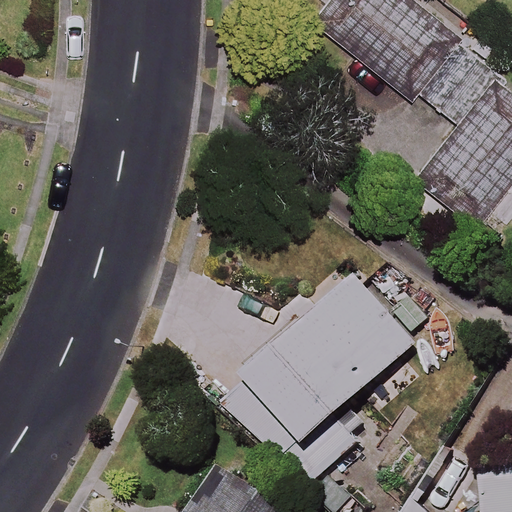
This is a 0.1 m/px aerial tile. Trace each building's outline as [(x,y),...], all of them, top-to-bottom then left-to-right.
[(511,185),(511,93),(410,0),(334,0),(317,20),(407,102),(415,93),(458,132),(414,180),(470,231),(511,185)] [(224,396),(306,487),(361,438),(341,416),(418,346),(356,277),(224,396)] [(511,511),(511,468),(482,473),(487,511),(511,511)] [(281,511),(221,472),(193,511),(281,511)] [(427,511),(419,503),(409,511),(427,511)]
